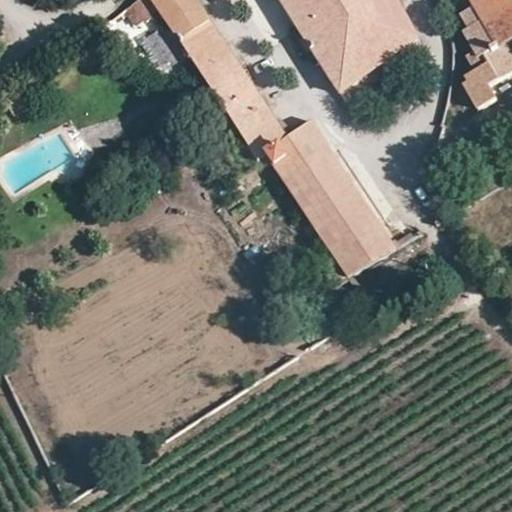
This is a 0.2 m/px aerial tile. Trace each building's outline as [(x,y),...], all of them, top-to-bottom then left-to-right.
[(290,141),(274,119),(194,0),(145,0),(124,15),(133,29),(144,22),(147,26),(158,19),(232,125),(224,131),(234,147),(241,142),(257,163),(265,157),(290,141)] [(393,0),(274,0),(339,99),(343,96),(346,102),(418,55),(414,49),(418,45),(393,0)] [(511,0),(463,0),(471,14),(460,21),(466,34),(462,37),(472,55),(464,60),(473,75),(463,79),(466,85),(461,88),(476,114),(495,103),(489,91),(511,76),(511,57),(506,47),(511,43),(511,0)] [(24,82),(0,98),(0,103),(8,114),(33,97),(24,82)] [(290,141),(265,157),(349,284),(356,281),(398,252),(310,128),(290,141)]
